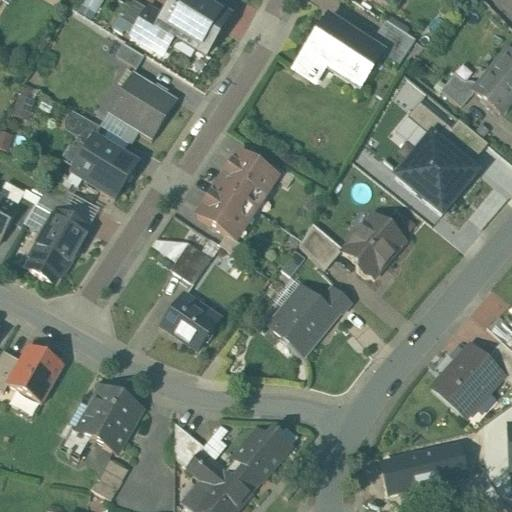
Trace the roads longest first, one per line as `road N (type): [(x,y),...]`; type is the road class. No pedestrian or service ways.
road 1 (residential): [(279,0),(65,329)]
road 2 (residential): [(351,425),(150,380),(65,329)]
road 3 (tertiary): [(511,235),(351,425)]
